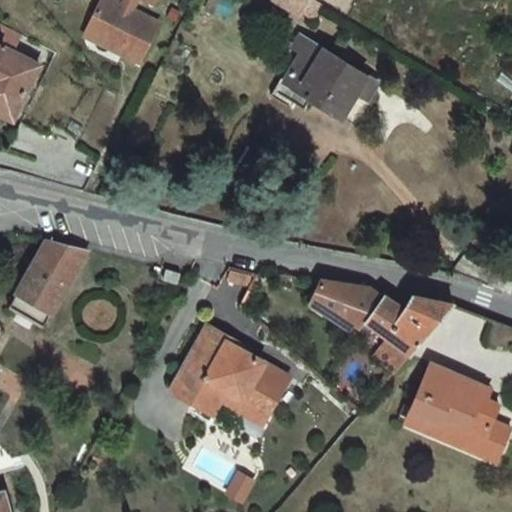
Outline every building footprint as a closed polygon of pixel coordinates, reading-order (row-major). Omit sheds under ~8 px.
[(111,0),(99,0),(86,26),(114,41),(115,39),(125,44),(121,52),(138,61),(157,23),(129,9),(121,5),(111,0)] [(152,0),(122,0),(121,5),(129,9),(133,0),(145,0),(151,3),(152,0)] [(325,8),(314,2),(309,12),(319,18),(325,8)] [(0,113),(11,120),(39,65),(13,53),(23,34),(0,22),(0,113)] [(81,35),(121,52),(125,44),(115,39),(114,41),(86,26),(81,35)] [(311,49),(294,78),(323,94),(316,106),(346,123),(370,81),(311,49)] [(294,78),(282,98),(311,114),(316,106),(323,94),(294,78)] [(77,227),(58,222),(20,292),(12,305),(46,325),(99,232),(90,230),(77,227)] [(173,252),(170,261),(185,266),(187,257),(173,252)] [(251,283),(255,271),(228,265),(225,277),(251,283)] [(396,306),(370,287),(364,286),(354,284),(344,283),(320,278),(308,297),(349,325),(357,313),(385,333),(411,352),(411,351),(429,332),(396,306)] [(396,306),(429,332),(451,304),(446,303),(440,302),(430,300),(410,295),(404,304),(400,301),(396,306)] [(183,397),(214,415),(227,393),(278,422),(299,383),(258,361),(249,355),(245,363),(233,355),(240,343),(219,332),(183,397)] [(411,352),(385,333),(372,351),(397,370),(404,360),(411,352)] [(261,355),(240,343),(233,355),(245,363),(249,355),(258,361),(261,355)] [(438,367),(413,411),(441,426),(435,438),(494,469),(511,437),(494,428),(502,413),(490,406),(484,403),(490,393),(438,367)] [(273,431),(278,422),(227,393),(214,415),(223,421),(231,406),(273,431)] [(495,396),(490,393),(484,403),(490,406),(495,396)] [(405,406),(399,418),(435,438),(441,426),(413,411),(405,406)] [(0,511),(19,511),(8,477),(0,480),(0,511)]
